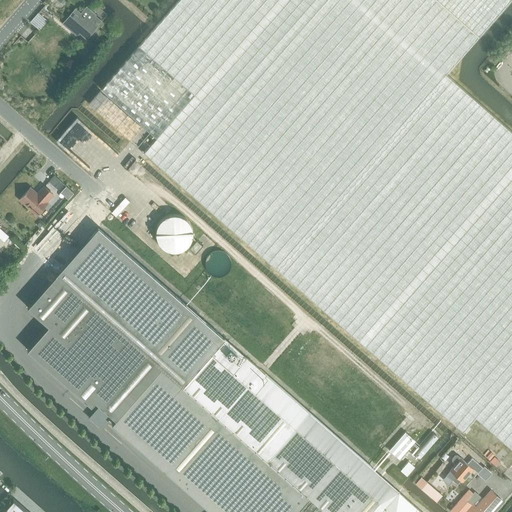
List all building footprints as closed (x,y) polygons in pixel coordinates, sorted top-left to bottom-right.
[(178,0),(100,89),(156,137),(143,152),(462,431),(475,417),(511,448),(511,130),(446,73),(478,36),(437,0),(178,0)] [(437,0),(478,36),(509,0),(437,0)] [(75,9),(63,23),(74,32),(76,30),(87,38),(102,20),(95,15),(96,14),(86,6),(80,13),(75,9)] [(38,12),(30,21),(39,30),(47,20),(38,12)] [(50,180),(49,181),(58,189),(63,184),(54,175),(50,180)] [(67,185),(61,191),(68,197),(74,191),(67,185)] [(37,193),(30,187),(19,199),(37,214),(47,202),(46,201),(53,194),(44,186),(37,193)] [(125,197),(111,212),(116,216),(129,201),(125,197)] [(154,221),(165,252),(197,241),(186,210),(154,221)] [(98,227),(28,307),(49,325),(28,349),(91,405),(95,401),(98,404),(89,416),(100,427),(111,415),(116,419),(112,423),(212,511),(421,511),(398,491),(387,481),(224,338),(98,227)] [(0,238),(3,242),(8,236),(0,228),(0,238)] [(7,256),(4,261),(8,264),(12,260),(7,256)] [(399,458),(414,440),(405,432),(389,450),(399,458)] [(488,450),(484,455),(489,459),(494,454),(491,452),(488,450)] [(450,470),(446,474),(452,479),(457,484),(461,480),(462,481),(473,469),(477,472),(482,467),(471,458),(467,463),(461,457),(460,457),(457,455),(456,455),(452,459),(452,460),(455,463),(450,470)] [(494,456),(490,461),(496,466),(500,462),(494,456)] [(414,466),(408,461),(400,470),(406,475),(414,466)] [(421,477),(415,483),(421,488),(427,481),(421,477)] [(452,507),(449,511),(450,511),(490,511),(501,499),(490,490),(483,498),(476,506),(470,502),(469,503),(466,500),(473,492),(469,488),(462,496),(454,505),(452,507)] [(29,511),(13,498),(0,511),(29,511)]
